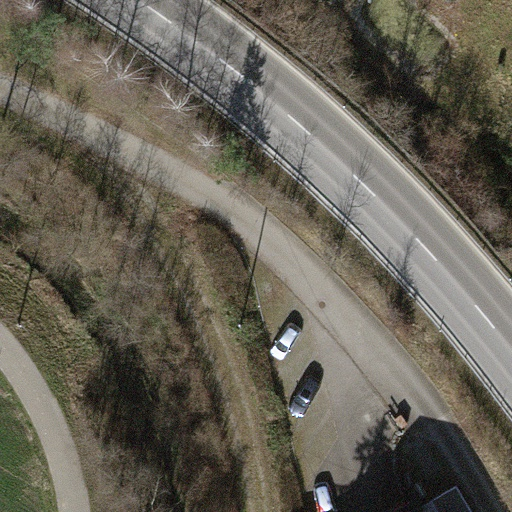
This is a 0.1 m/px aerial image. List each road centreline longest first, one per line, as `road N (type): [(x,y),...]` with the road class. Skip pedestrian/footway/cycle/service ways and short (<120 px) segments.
road 1 (primary): [(137,0),(318,141),(446,269),(511,349)]
road 2 (track): [(75,121),(188,288),(257,468),(261,511)]
road 3 (track): [(0,352),(30,390),(62,459),(74,511)]
